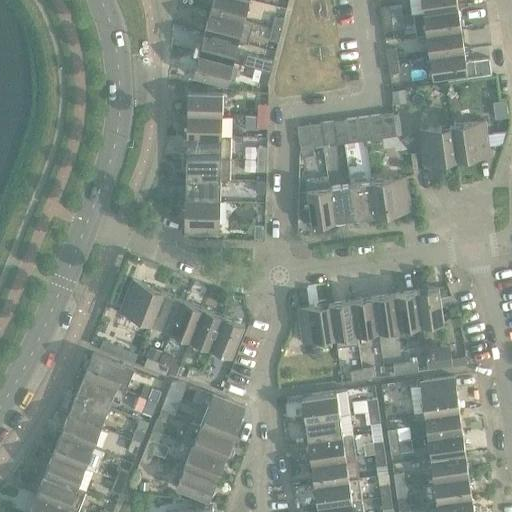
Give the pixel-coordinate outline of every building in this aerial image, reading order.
[(211,0),(209,11),(243,20),(248,0),(211,0)] [(456,0),(421,0),(423,13),(458,8),(456,0)] [(382,19),(392,18),(390,5),(380,6),(382,19)] [(458,8),(423,13),(413,15),(416,35),(426,34),(426,35),(461,30),(458,8)] [(237,42),(238,41),(247,43),(253,23),(243,20),(209,11),(204,33),(237,42)] [(272,28),(281,31),(284,18),(275,16),(272,28)] [(392,18),(382,19),(384,30),(393,29),(392,18)] [(281,31),(272,28),(269,39),(278,42),(281,31)] [(429,56),(464,51),(461,30),(426,35),(429,56)] [(232,62),(237,42),(204,33),(198,53),(232,62)] [(388,61),(398,60),(396,47),(386,49),(388,61)] [(464,51),(429,56),(433,78),(466,73),(466,77),(492,74),(489,57),(465,60),(464,51)] [(232,62),(198,53),(192,75),(226,84),(227,81),(229,81),(232,81),(235,78),(237,71),(236,67),(233,65),(231,65),(232,62)] [(264,57),(261,70),(270,73),(271,71),(274,60),(264,57)] [(398,60),(388,61),(390,73),(400,72),(398,60)] [(268,84),(270,73),(261,70),(258,81),(268,84)] [(187,91),(187,114),(221,115),(222,92),(204,92),(204,85),(192,83),(192,92),(187,91)] [(404,89),(393,91),(394,103),(406,102),(404,89)] [(258,116),(268,116),(268,103),(259,103),(258,116)] [(381,114),(384,138),(396,136),(393,113),(381,114)] [(398,113),(393,114),(396,135),(401,134),(398,113)] [(187,114),(186,136),(221,137),(221,115),(187,114)] [(369,116),(372,139),(384,138),(381,114),(369,116)] [(268,116),(258,116),(258,127),(268,128),(268,116)] [(357,118),(360,141),(372,139),(369,116),(357,118)] [(345,119),(348,143),(360,141),(357,118),(345,119)] [(333,121),(337,144),(348,143),(345,119),(333,121)] [(321,123),(325,146),(337,144),(333,121),(321,123)] [(452,125),(457,159),(490,155),(485,121),(452,125)] [(309,124),(312,148),(325,146),(321,123),(309,124)] [(312,148),(309,124),(297,126),(300,150),(312,148)] [(457,159),(452,125),(418,130),(423,164),(457,159)] [(186,136),(186,157),(230,158),(231,137),(221,137),(186,136)] [(257,159),(267,159),(267,146),(258,146),(257,159)] [(186,157),(185,178),(230,179),(230,158),(186,157)] [(267,159),(257,159),(257,171),(267,171),(267,159)] [(371,181),(376,216),(410,211),(405,176),(371,181)] [(334,222),(327,177),(306,180),(307,190),(306,190),(309,208),(310,221),(311,225),(334,222)] [(355,219),(350,184),(329,187),(328,177),(327,177),(334,222),(355,219)] [(185,178),(185,201),(220,202),(220,180),(230,180),(230,179),(185,178)] [(256,193),(266,193),(267,181),(266,180),(257,180),(256,193)] [(376,216),(371,181),(350,184),(355,219),(376,216)] [(417,196),(408,197),(410,211),(411,214),(419,213),(417,196)] [(220,202),(185,201),(184,234),(219,235),(220,202)] [(309,208),(301,209),(303,222),(310,221),(309,208)] [(230,238),(240,238),(245,238),(245,235),(245,228),(230,228),(230,238)] [(150,323),(163,290),(132,278),(119,310),(150,323)] [(416,290),(421,325),(443,322),(439,287),(416,290)] [(163,290),(150,323),(170,331),(183,298),(163,290)] [(394,294),(399,328),(421,325),(416,290),(394,294)] [(399,328),(394,294),(373,297),(378,331),(399,328)] [(450,295),(440,297),(441,305),(452,303),(450,295)] [(352,300),(357,334),(378,331),(373,297),(352,300)] [(183,298),(170,331),(190,339),(203,307),(183,298)] [(330,303),(335,337),(357,334),(352,300),(330,303)] [(335,337),(330,303),(297,307),(302,342),(335,337)] [(210,347),(223,315),(203,307),(190,339),(210,347)] [(223,315),(210,347),(231,356),(244,323),(223,315)] [(103,339),(100,347),(135,362),(138,353),(103,339)] [(428,348),(431,363),(454,360),(466,359),(464,349),(452,351),(451,344),(428,348)] [(84,373),(116,386),(124,365),(92,352),(84,373)] [(407,357),(408,367),(422,365),(420,355),(407,357)] [(147,357),(144,365),(154,370),(158,361),(147,357)] [(396,359),(397,368),(408,367),(407,357),(396,359)] [(158,361),(154,370),(167,375),(170,366),(158,361)] [(364,363),(366,373),(379,371),(377,361),(364,363)] [(366,373),(364,363),(353,365),(354,374),(366,373)] [(186,376),(197,381),(201,371),(190,367),(186,376)] [(201,371),(197,381),(209,385),(213,376),(201,371)] [(76,393),(108,406),(116,386),(84,373),(76,393)] [(424,415),(459,410),(454,376),(419,381),(424,415)] [(152,387),(148,398),(157,402),(161,391),(152,387)] [(334,391),(334,393),(302,398),(305,420),(340,415),(338,403),(346,401),(344,390),(334,391)] [(68,414),(100,426),(108,406),(76,393),(68,414)] [(200,425),(232,438),(245,406),(212,393),(200,425)] [(139,395),(134,406),(143,410),(152,413),(157,402),(148,398),(139,395)] [(369,411),(379,410),(377,398),(367,399),(369,411)] [(367,399),(353,401),(355,413),(369,411),(367,399)] [(379,410),(369,411),(371,423),(380,422),(379,410)] [(459,410),(424,415),(427,436),(462,431),(459,410)] [(68,414),(60,434),(92,446),(100,426),(68,414)] [(308,441),(311,441),(343,436),(340,415),(305,420),(308,441)] [(157,418),(152,429),(161,433),(166,421),(157,418)] [(232,438),(200,425),(199,426),(191,422),(184,442),(192,445),(225,457),(232,438)] [(136,427),(132,439),(141,442),(146,431),(136,427)] [(387,429),(389,442),(399,440),(397,428),(387,429)] [(431,458),(465,453),(462,431),(427,436),(431,458)] [(60,434),(52,454),(84,466),(96,471),(104,451),(92,446),(60,434)] [(308,441),(311,463),(346,458),(355,457),(352,436),(343,437),(343,436),(311,441),(308,441)] [(149,438),(144,450),(153,454),(158,442),(149,438)] [(127,450),(127,451),(136,455),(136,454),(141,442),(132,439),(127,450)] [(373,442),(375,454),(385,452),(383,440),(373,442)] [(389,442),(390,450),(391,453),(401,452),(399,440),(389,442)] [(373,442),(364,443),(366,455),(375,454),(373,442)] [(192,445),(184,465),(217,478),(225,457),(192,445)] [(144,450),(140,461),(149,464),(153,454),(144,450)] [(377,466),(386,464),(385,452),(375,454),(377,466)] [(465,453),(431,458),(434,480),(468,475),(465,453)] [(44,474),(86,491),(94,471),(84,467),(84,466),(52,454),(44,474)] [(311,463),(314,484),(349,479),(346,458),(311,463)] [(217,478),(184,465),(176,487),(208,499),(217,478)] [(116,479),(125,482),(130,471),(120,467),(116,479)] [(393,473),(395,486),(405,484),(404,472),(393,473)] [(44,474),(36,495),(68,508),(77,511),(86,491),(44,474)] [(468,475),(434,480),(437,501),(471,496),(468,475)] [(125,482),(116,479),(111,490),(120,494),(125,482)] [(317,506),(352,501),(361,499),(358,479),(349,479),(314,484),(317,506)] [(140,481),(140,489),(148,490),(149,482),(140,481)] [(379,484),(381,496),(391,495),(389,483),(379,484)] [(395,486),(397,494),(397,497),(407,496),(405,484),(395,486)] [(36,495),(29,511),(66,511),(68,508),(36,495)] [(383,508),(393,507),(391,495),(381,496),(383,508)] [(473,511),(471,496),(437,501),(438,511),(473,511)] [(353,511),(352,501),(317,506),(318,511),(353,511)]
